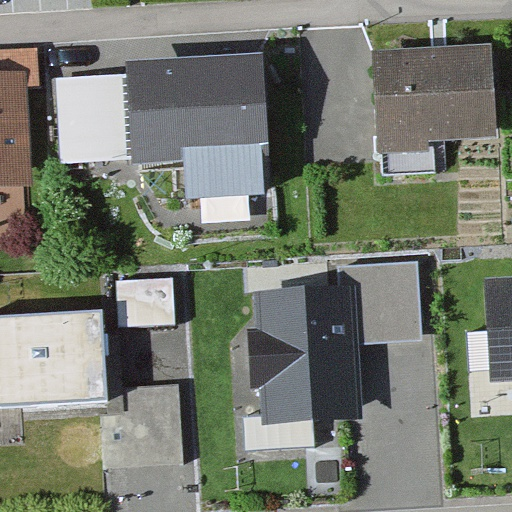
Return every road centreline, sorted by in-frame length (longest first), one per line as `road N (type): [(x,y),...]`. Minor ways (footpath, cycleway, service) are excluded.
road 1 (residential): [(367,3),(0,25)]
road 2 (residential): [(367,3),(507,0)]
